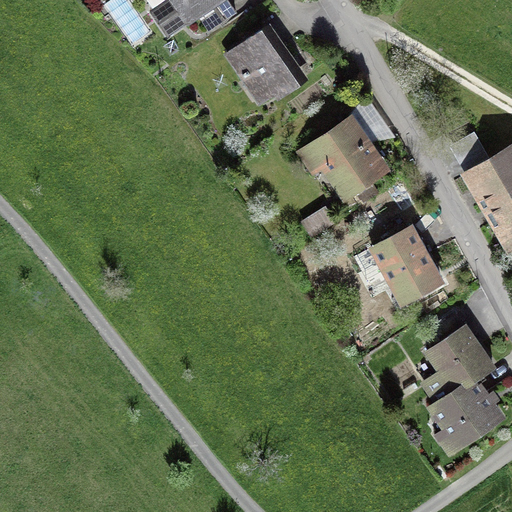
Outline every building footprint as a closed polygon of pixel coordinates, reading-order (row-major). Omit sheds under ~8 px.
[(167,34),(215,0),(169,0),(152,13),(167,34)] [(280,47),(276,48),(262,28),(224,53),(242,79),(248,75),(265,100),(296,78),(284,60),(289,57),(284,50),(280,47)] [(360,145),(362,143),(347,120),(310,145),(343,193),(375,171),(359,149),(362,147),(360,145)] [(511,146),(468,172),(511,247),(511,246),(511,146)] [(309,236),(328,223),(320,211),(301,223),(309,236)] [(400,303),(439,282),(408,226),(370,247),(400,303)] [(437,403),(472,379),(472,380),(491,367),(462,325),(454,314),(432,329),(439,340),(424,351),(437,371),(422,381),(437,403)] [(456,445),(497,417),(472,380),(472,379),(437,403),(430,408),(456,445)]
